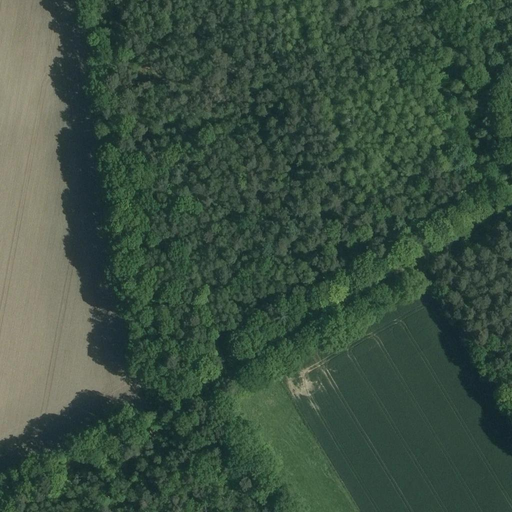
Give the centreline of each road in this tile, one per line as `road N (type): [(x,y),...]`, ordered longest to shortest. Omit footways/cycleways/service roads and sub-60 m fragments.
road 1 (track): [(0,508),(511,208)]
road 2 (track): [(426,260),(511,399)]
road 3 (track): [(209,385),(236,437),(194,511)]
